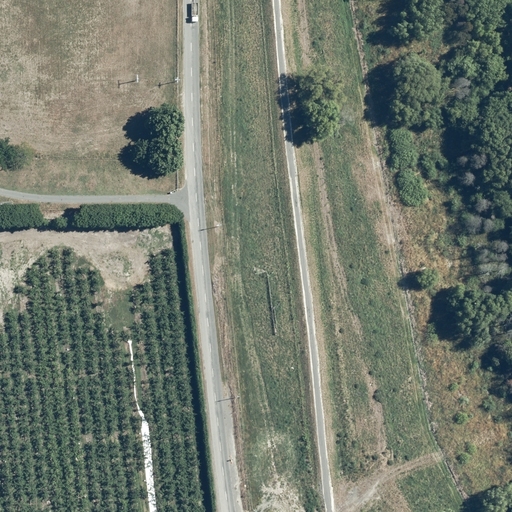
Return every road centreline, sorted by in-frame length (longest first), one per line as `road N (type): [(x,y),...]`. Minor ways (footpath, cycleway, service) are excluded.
road 1 (unclassified): [(182,0),(186,199),(218,511)]
road 2 (unknown): [(186,199),(0,192)]
